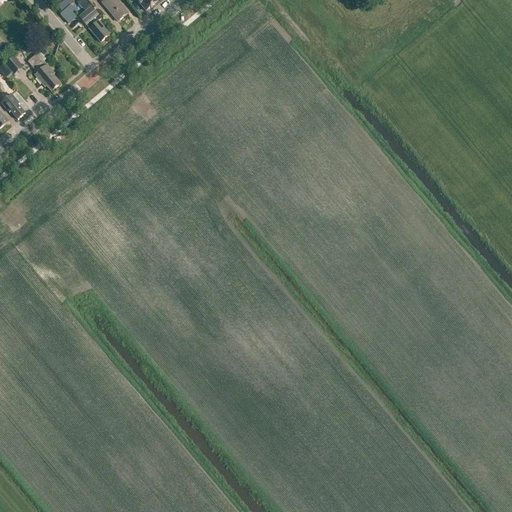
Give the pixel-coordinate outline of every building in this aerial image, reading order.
[(62,12),(69,7),(63,0),(56,0),(54,2),(62,12)] [(82,9),(94,3),(92,0),(83,0),(79,3),(82,9)] [(128,15),(115,0),(106,0),(102,4),(118,23),(128,15)] [(152,7),(157,3),(153,0),(134,0),(146,13),(150,9),(151,10),(153,8),(152,7)] [(89,30),(100,43),(109,36),(98,22),(101,20),(92,8),(79,18),(86,26),(87,25),(90,29),(89,30)] [(44,84),(51,92),(60,85),(53,76),(54,75),(47,66),(37,55),(28,63),(37,74),(35,76),(42,85),(44,84)] [(4,64),(12,74),(22,66),(13,56),(4,64)] [(11,113),(18,121),(25,115),(18,106),(20,105),(11,95),(8,98),(0,88),(0,102),(10,114),(11,113)] [(0,132),(2,135),(11,127),(4,118),(5,117),(0,111),(0,132)]
